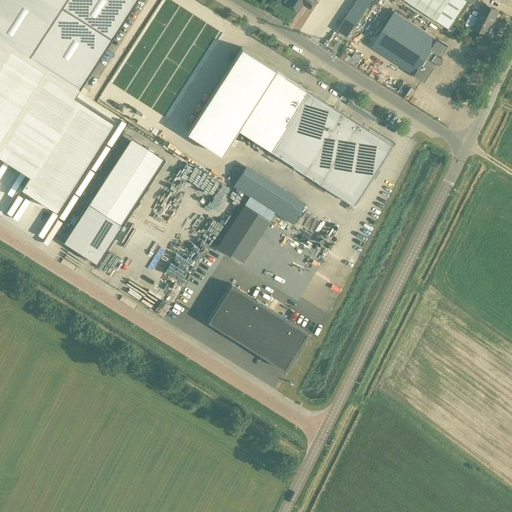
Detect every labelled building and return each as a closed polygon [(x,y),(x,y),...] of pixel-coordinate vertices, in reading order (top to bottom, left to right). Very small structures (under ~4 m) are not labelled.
[(0,0),(0,36),(79,87),(134,0),(0,0)] [(299,11),(305,0),(287,0),(286,3),(299,11)] [(356,0),(337,30),(347,37),(371,0),(356,0)] [(405,0),(449,28),(467,1),(474,4),(476,0),(405,0)] [(499,10),(485,3),(473,27),(487,34),(499,10)] [(372,46),(415,73),(423,79),(445,44),(437,39),(394,11),(372,46)] [(129,94),(165,115),(178,94),(174,92),(178,84),(177,84),(180,78),(175,75),(163,95),(158,93),(162,87),(144,77),(140,74),(133,85),(134,85),(129,94)] [(393,144),(309,90),(271,150),(355,204),(393,144)] [(293,223),(306,201),(245,164),(232,185),(293,223)] [(88,202),(63,241),(97,263),(122,224),(88,202)] [(244,203),(217,245),(242,261),(270,220),(244,203)] [(307,331),(231,284),(207,321),(283,369),(307,331)]
